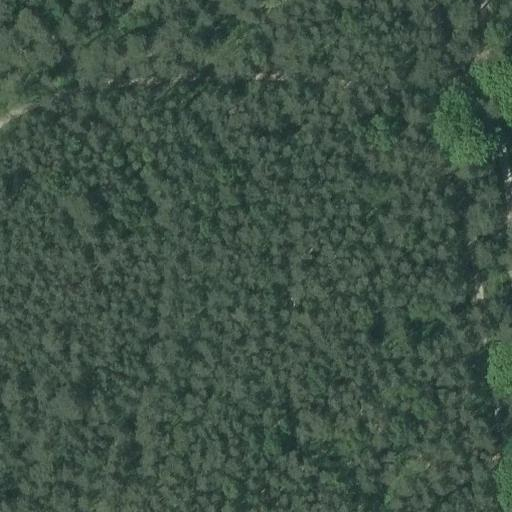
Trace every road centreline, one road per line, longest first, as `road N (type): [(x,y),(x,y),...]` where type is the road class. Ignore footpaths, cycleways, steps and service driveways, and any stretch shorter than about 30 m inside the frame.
road 1 (track): [(436,90),(204,75),(116,91),(0,141)]
road 2 (track): [(475,0),(511,244)]
